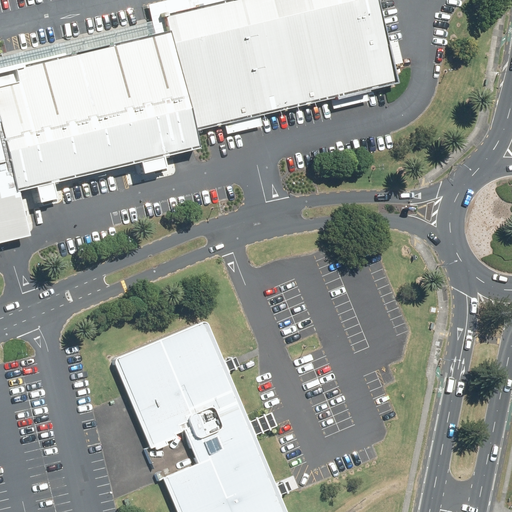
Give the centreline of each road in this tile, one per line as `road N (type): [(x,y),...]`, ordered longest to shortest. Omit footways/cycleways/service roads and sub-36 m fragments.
road 1 (secondary): [(429,511),(468,309),(462,259)]
road 2 (secondary): [(511,346),(478,511)]
